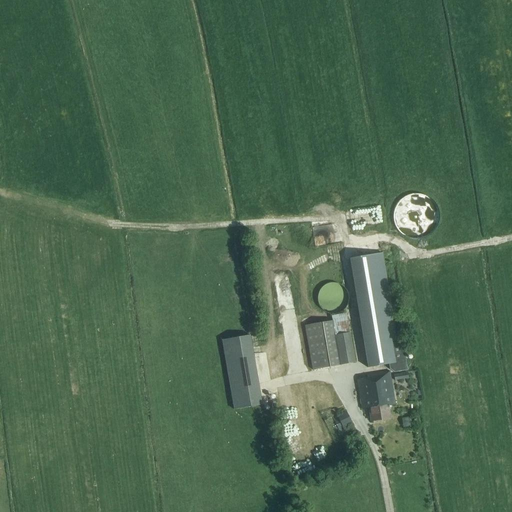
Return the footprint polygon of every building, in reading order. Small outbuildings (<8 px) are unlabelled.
[(361,336),(366,366),(388,364),(389,369),(393,372),(406,370),(401,339),(396,340),(387,289),(388,289),(381,253),(348,258),(361,336)] [(283,316),(285,325),(293,323),(291,314),(283,316)] [(349,317),(333,318),(334,338),(350,337),(349,317)] [(311,372),(355,367),(352,337),(334,339),(333,325),(306,328),(311,372)] [(250,334),(221,339),(233,410),(262,404),(250,334)] [(390,418),(388,405),(395,404),(389,371),(366,375),(367,378),(356,379),(361,409),(368,408),(370,421),(390,418)] [(319,387),(321,414),(327,413),(326,404),(330,404),(329,387),(319,387)] [(336,438),(326,439),(326,446),(337,445),(336,438)] [(307,447),(310,456),(322,451),(319,443),(307,447)]
